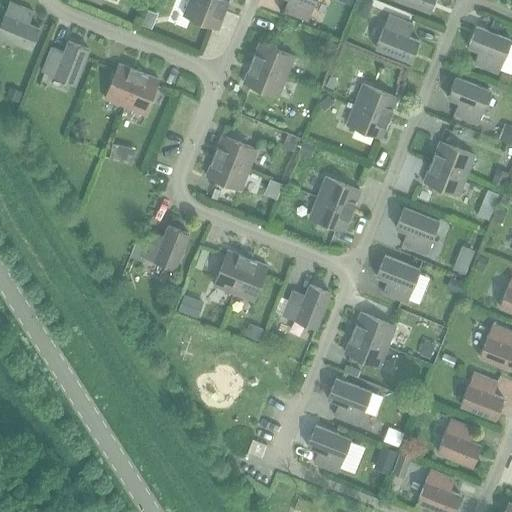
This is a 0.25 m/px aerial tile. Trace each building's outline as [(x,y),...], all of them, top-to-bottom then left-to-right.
[(218,29),(226,9),(204,0),(188,0),(183,15),(218,29)] [(204,0),(226,9),(229,0),(204,0)] [(307,20),(315,0),(287,0),(284,10),(307,20)] [(359,0),(355,12),(367,17),(373,0),(359,0)] [(402,0),(430,11),(434,0),(402,0)] [(33,11),(10,1),(0,25),(0,35),(31,48),(40,28),(28,23),(33,11)] [(147,10),(142,23),(152,27),(157,14),(147,10)] [(376,47),(411,61),(419,40),(408,36),(413,24),(389,14),(376,47)] [(474,63),(498,72),(511,39),(476,26),(468,46),(479,51),(474,63)] [(42,71),(75,84),(89,49),(68,41),(64,52),(52,47),(42,71)] [(251,62),(286,76),(294,56),(259,42),(251,62)] [(278,96),(286,76),(251,62),(243,82),(278,96)] [(125,106),(139,71),(119,63),(105,98),(125,106)] [(139,71),(125,106),(145,114),(159,79),(139,71)] [(330,75),(324,89),(332,92),(338,79),(330,75)] [(454,114),(478,123),(491,90),(456,76),(448,97),(459,101),(454,114)] [(355,103),(389,117),(397,97),(363,83),(355,103)] [(10,87),(6,97),(17,102),(21,92),(10,87)] [(329,96),(319,104),(324,110),(334,102),(329,96)] [(381,137),(389,117),(355,103),(347,123),(381,137)] [(80,121),(71,127),(78,139),(87,133),(80,121)] [(511,127),(509,127),(503,142),(511,145),(511,127)] [(288,133),(283,146),(294,151),(299,138),(288,133)] [(214,155),(249,169),(257,149),(222,135),(214,155)] [(304,140),(299,152),(310,157),(315,144),(304,140)] [(432,161),(466,175),(474,155),(440,141),(432,161)] [(113,142),(109,158),(120,161),(124,145),(113,142)] [(241,189),(249,169),(214,155),(206,175),(241,189)] [(458,195),(466,175),(432,161),(424,181),(458,195)] [(497,167),(492,180),(503,185),(509,172),(497,167)] [(317,196),(352,210),(360,190),(325,176),(317,196)] [(269,177),(265,187),(278,192),(282,182),(281,182),(272,178),(269,177)] [(511,191),(505,188),(499,203),(508,207),(511,197),(511,191)] [(492,191),(487,202),(496,205),(500,194),(492,191)] [(344,230),(352,210),(317,196),(309,216),(344,230)] [(439,220),(404,206),(396,227),(407,231),(402,244),(426,253),(439,220)] [(499,207),(494,219),(503,223),(508,210),(499,207)] [(189,233),(168,225),(164,236),(151,231),(145,247),(142,255),(175,268),(189,233)] [(135,243),(130,256),(140,260),(142,255),(145,247),(135,243)] [(462,245),(453,268),(464,273),(474,250),(462,245)] [(234,292),(247,257),(227,249),(214,284),(234,292)] [(480,254),(475,267),(483,270),(488,257),(480,254)] [(420,269),(385,255),(376,275),(388,280),(383,292),(406,302),(420,269)] [(247,257),(234,292),(254,300),(267,265),(247,257)] [(511,274),(500,306),(511,310),(511,274)] [(452,277),(448,288),(460,293),(464,281),(452,277)] [(283,314),(316,327),(330,292),(309,284),(305,295),(292,290),(283,314)] [(184,293),(178,309),(195,316),(202,300),(184,293)] [(353,332),(387,346),(395,326),(361,312),(353,332)] [(249,321),(244,333),(258,339),(263,327),(249,321)] [(511,343),(511,330),(493,323),(480,356),(511,368),(511,344),(511,345),(511,343)] [(379,366),(387,346),(353,332),(345,352),(379,366)] [(424,340),(419,353),(430,358),(435,344),(424,340)] [(443,353),(440,361),(453,366),(456,358),(443,353)] [(350,365),(347,373),(357,377),(360,368),(350,365)] [(497,381),(473,371),(460,404),(495,418),(503,398),(492,393),(497,381)] [(358,424),(371,391),(336,377),(328,398),(339,402),(334,415),(358,424)] [(421,402),(417,414),(425,418),(430,406),(421,402)] [(474,428),(450,418),(437,451),(472,465),(480,444),(469,440),(474,428)] [(337,471),(350,438),(315,425),(307,445),(318,450),(314,462),(337,471)] [(389,427),(384,440),(398,446),(403,433),(389,427)] [(384,446),(375,467),(390,473),(398,452),(384,446)] [(399,451),(391,472),(403,476),(411,455),(399,451)] [(417,501),(444,511),(453,511),(460,495),(449,490),(454,478),(430,468),(417,501)]
